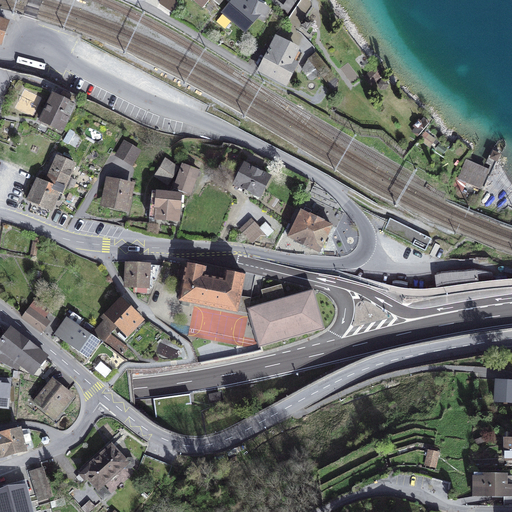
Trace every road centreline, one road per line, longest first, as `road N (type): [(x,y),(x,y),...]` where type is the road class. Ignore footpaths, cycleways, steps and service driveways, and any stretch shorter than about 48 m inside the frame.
road 1 (tertiary): [(35,48),(148,105),(237,135),(333,189),(370,238),(360,262),(219,248)]
road 2 (tertiary): [(105,396),(167,440),(204,445),(371,366),(511,339)]
road 3 (motorway): [(307,357),(134,388),(0,390)]
road 4 (tertiary): [(219,248),(84,243),(0,215)]
road 5 (motorway): [(511,314),(307,357)]
road 6 (unclassified): [(321,511),(388,490),(466,511),(511,511)]
road 7 (motorway): [(511,299),(420,313),(332,285)]
road 8 (tertiary): [(0,309),(105,396)]
road 9 (residential): [(245,65),(134,0)]
road 10 (tertiary): [(332,285),(234,261),(219,248)]
